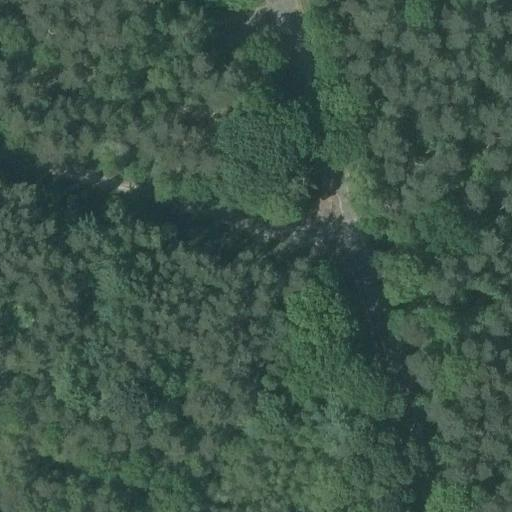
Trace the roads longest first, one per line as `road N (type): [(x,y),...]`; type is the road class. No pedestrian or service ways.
road 1 (unclassified): [(0,155),(361,263)]
road 2 (unclassified): [(361,263),(280,0)]
road 3 (unclassified): [(433,511),(361,263)]
